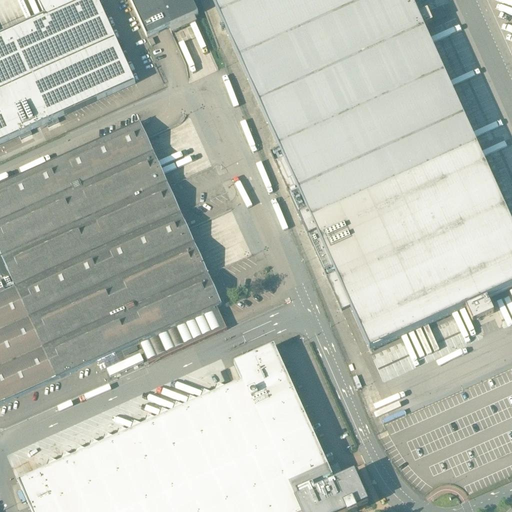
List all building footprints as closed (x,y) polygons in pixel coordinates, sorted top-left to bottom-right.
[(0,36),(0,61),(31,131),(135,84),(97,0),(36,0),(44,17),(0,36)] [(129,0),(147,39),(198,16),(190,0),(129,0)] [(350,308),(370,351),(465,308),(469,315),(472,323),(478,320),(493,314),(487,299),(511,287),(511,226),(423,28),(432,24),(427,13),(418,17),(410,0),(211,0),(279,149),(270,153),(341,312),(350,308)] [(0,145),(31,131),(0,61),(0,145)] [(0,275),(7,292),(93,254),(181,215),(178,209),(177,209),(173,201),(174,200),(140,124),(0,186),(0,275)] [(149,365),(227,330),(217,308),(222,306),(219,300),(218,300),(214,291),(215,291),(181,215),(93,254),(134,346),(139,343),(149,365)] [(0,405),(98,362),(134,346),(93,254),(7,292),(0,295),(0,405)] [(18,483),(23,493),(31,511),(357,511),(356,509),(368,504),(354,474),(334,483),(332,478),(333,478),(274,347),(234,365),(242,383),(229,389),(218,385),(214,395),(204,391),(200,401),(190,397),(186,407),(176,404),(172,414),(162,410),(158,420),(148,416),(144,426),(134,422),(130,432),(120,429),(116,439),(106,435),(102,445),(92,441),(88,451),(78,447),(74,457),(64,454),(60,464),(50,460),(46,471),(18,483)]
